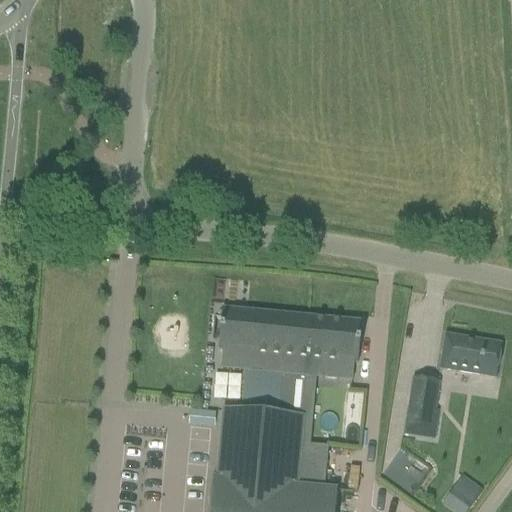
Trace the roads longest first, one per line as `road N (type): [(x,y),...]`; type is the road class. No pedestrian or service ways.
road 1 (unclassified): [(511,285),(280,242),(164,230),(137,219),(129,202),(136,0)]
road 2 (secondary): [(0,237),(16,12)]
road 3 (track): [(511,129),(502,0)]
